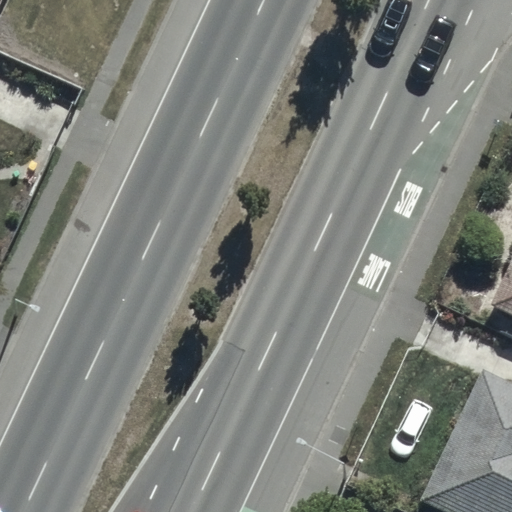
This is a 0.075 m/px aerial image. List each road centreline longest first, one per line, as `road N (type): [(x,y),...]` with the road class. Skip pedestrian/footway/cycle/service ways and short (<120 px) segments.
road 1 (secondary): [(439,0),(196,511)]
road 2 (secondary): [(23,511),(261,0)]
